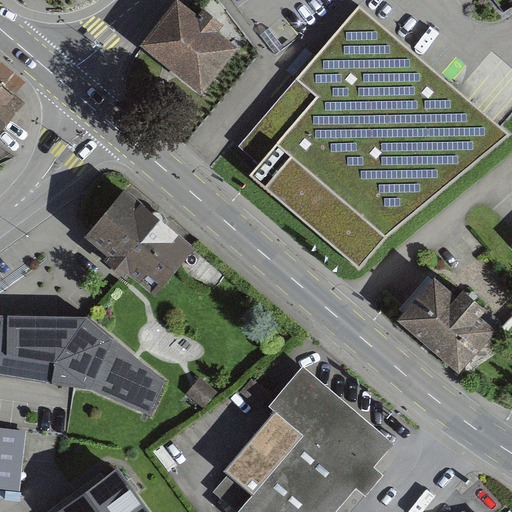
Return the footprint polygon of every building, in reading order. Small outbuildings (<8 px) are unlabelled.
[(190,26),(171,10),(137,49),(193,96),(227,56),(210,41),(216,33),(198,17),(190,26)] [(358,11),(237,155),(255,171),(248,179),(358,275),(385,244),(509,141),(500,134),(358,11)] [(0,129),(21,104),(0,85),(0,129)] [(192,251),(123,192),(86,235),(154,294),(192,251)] [(493,330),(430,279),(391,326),(454,377),(493,330)] [(0,310),(0,374),(92,389),(152,416),(167,381),(88,311),(0,310)] [(389,445),(299,370),(265,409),(299,438),(265,479),(236,511),(334,511),(351,493),(362,501),(380,479),(369,470),(389,445)] [(0,498),(21,500),(27,434),(0,431),(0,498)] [(233,511),(236,511),(265,479),(241,458),(211,494),(233,511)] [(142,511),(119,478),(70,511),(142,511)]
